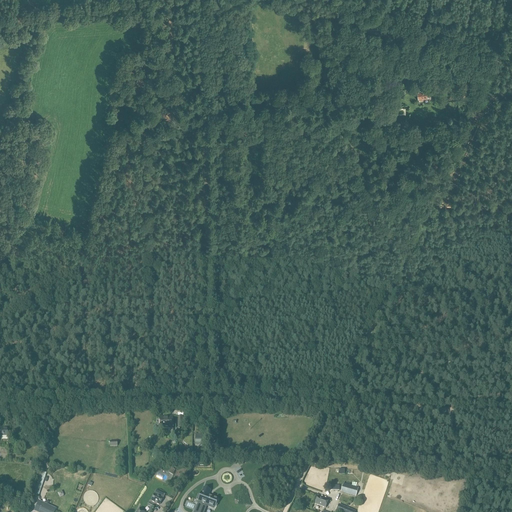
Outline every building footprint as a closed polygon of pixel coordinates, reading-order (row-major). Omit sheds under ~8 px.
[(456,81),(456,86),(456,87),(469,87),(469,79),(456,80),(456,81)] [(430,98),(429,88),(417,88),(418,99),(419,99),(419,101),(423,101),(423,99),(430,98)] [(173,428),(172,418),(160,419),(160,429),(168,428),(168,432),(173,431),(173,428)] [(196,435),(196,443),(206,443),(206,435),(196,435)] [(186,438),(184,442),(192,450),(192,437),(186,438)] [(40,475),(33,494),(39,496),(42,487),(45,477),(40,475)] [(341,492),(356,497),(359,488),(343,484),(341,492)] [(201,496),(199,495),(197,499),(199,500),(198,502),(200,503),(203,504),(203,503),(205,498),(207,498),(208,496),(210,491),(204,488),(202,493),(202,494),(201,495),(201,496)] [(154,494),(151,501),(159,505),(163,498),(164,494),(156,491),(155,494),(154,494)] [(205,498),(203,503),(208,504),(207,506),(213,508),(214,506),(215,506),(217,499),(211,497),(210,497),(208,496),(207,498),(205,498)] [(325,508),(328,500),(318,496),(315,504),(325,508)] [(340,499),(338,504),(345,507),(347,502),(340,499)] [(54,511),(56,509),(39,501),(35,510),(37,511),(36,511),(54,511)]
